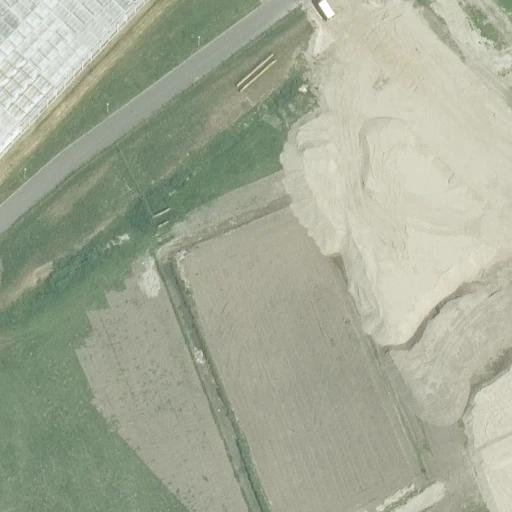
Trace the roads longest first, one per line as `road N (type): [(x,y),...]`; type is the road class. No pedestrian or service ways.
road 1 (unclassified): [(0,219),(285,0)]
road 2 (unclassified): [(273,249),(454,432)]
road 3 (unclassified): [(104,410),(273,249)]
road 4 (unclassified): [(273,249),(432,96)]
road 5 (unclassified): [(212,511),(104,410)]
road 6 (unclassified): [(332,0),(432,96)]
road 7 (unclassified): [(104,410),(0,334)]
